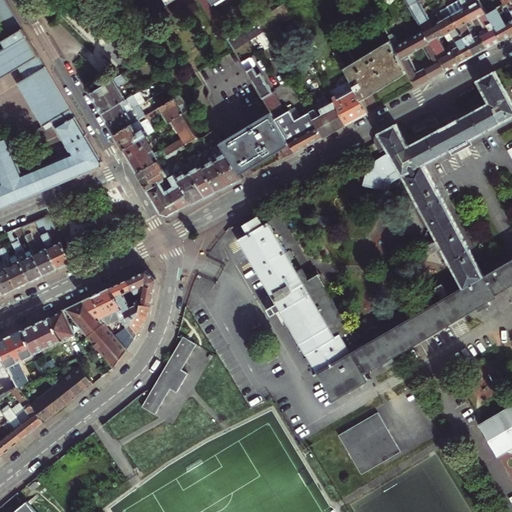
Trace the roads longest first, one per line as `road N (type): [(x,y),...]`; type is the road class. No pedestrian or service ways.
road 1 (residential): [(511,49),(162,240)]
road 2 (residential): [(162,240),(172,269),(148,353),(0,479)]
road 3 (residential): [(20,0),(120,170)]
road 4 (residential): [(0,318),(162,240)]
road 5 (residential): [(120,170),(0,221)]
